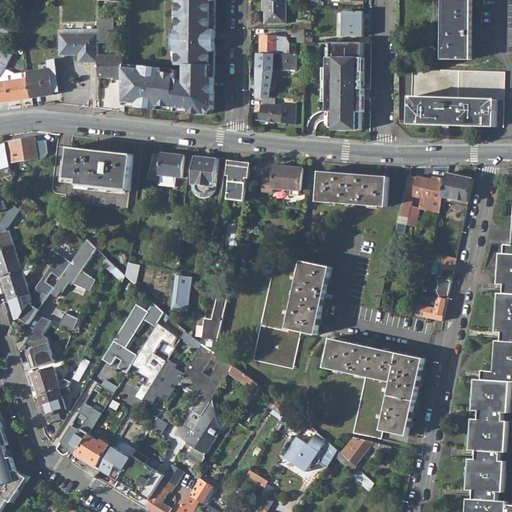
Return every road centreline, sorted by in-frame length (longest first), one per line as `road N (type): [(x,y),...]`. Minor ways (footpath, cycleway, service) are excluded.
road 1 (residential): [(0,121),(36,116),(236,138)]
road 2 (residential): [(451,344),(492,151)]
road 3 (residential): [(16,375),(43,452),(140,511)]
road 4 (residential): [(415,511),(451,344)]
road 5 (residential): [(384,0),(382,151)]
road 6 (residential): [(236,138),(382,151)]
road 7 (residential): [(236,138),(238,0)]
